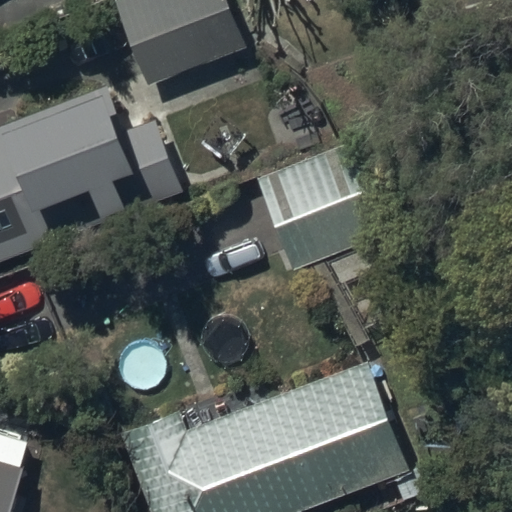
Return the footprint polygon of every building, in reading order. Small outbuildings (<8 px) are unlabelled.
[(215,0),(118,0),(153,78),(235,42),(215,0)] [(104,81),(0,119),(0,257),(182,189),(155,118),(123,130),(104,81)] [(296,266),(392,226),(354,135),(258,176),(296,266)] [(154,511),(282,511),(407,460),(363,355),(190,427),(181,407),(121,432),(154,511)] [(0,511),(9,511),(30,439),(0,430),(0,511)]
